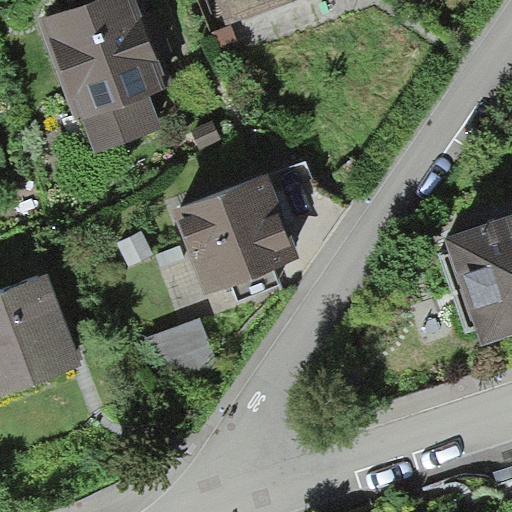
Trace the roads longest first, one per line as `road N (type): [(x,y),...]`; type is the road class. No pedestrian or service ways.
road 1 (residential): [(511,42),(248,429),(251,502)]
road 2 (residential): [(251,502),(511,411)]
